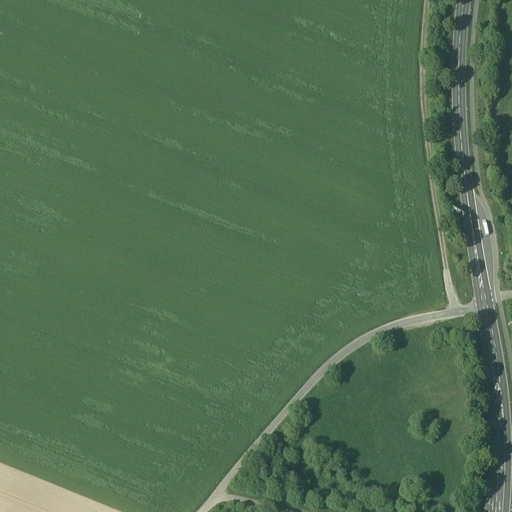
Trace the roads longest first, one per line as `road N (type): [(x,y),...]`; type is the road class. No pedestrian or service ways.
road 1 (tertiary): [(496,511),(493,356),(459,121),(462,0)]
road 2 (track): [(483,301),(394,326),(345,352),(215,496)]
road 3 (track): [(452,314),(421,62),(427,0)]
road 4 (track): [(511,207),(495,150),(501,0)]
